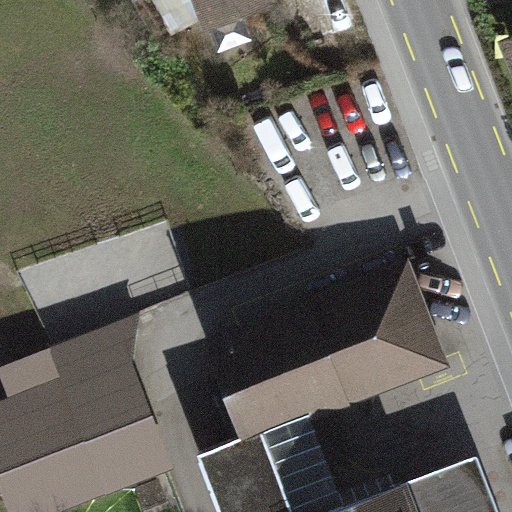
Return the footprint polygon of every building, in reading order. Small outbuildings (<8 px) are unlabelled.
[(199,0),(207,21),(266,0),(199,0)] [(412,511),(401,482),(342,504),(322,511),(293,511),(262,428),(306,411),(366,389),(361,376),(436,348),(405,266),(211,340),(246,431),(198,449),(221,511),(412,511)] [(132,366),(137,318),(54,349),(67,381),(0,405),(0,472),(15,511),(36,511),(163,465),(149,414),(132,366)] [(293,511),(322,511),(342,504),(306,411),(262,428),(293,511)] [(498,511),(476,453),(401,482),(412,511),(498,511)] [(144,504),(162,497),(155,480),(137,488),(144,504)]
